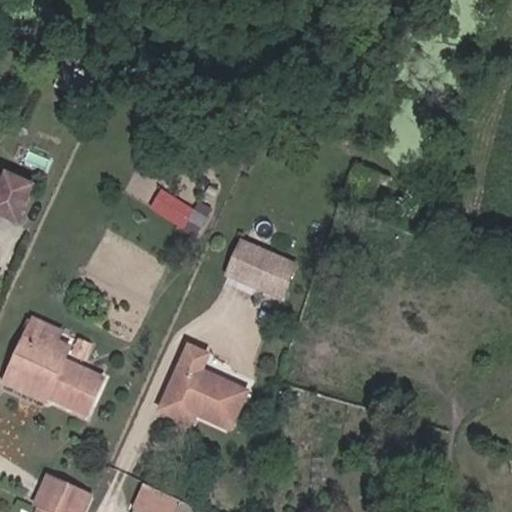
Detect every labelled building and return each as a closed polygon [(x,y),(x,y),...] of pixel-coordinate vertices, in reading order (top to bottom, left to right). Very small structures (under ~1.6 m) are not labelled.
[(83,96),(95,72),(67,59),(55,83),(83,96)] [(0,218),(8,222),(24,187),(0,176),(0,218)] [(162,189),(152,209),(200,233),(210,213),(162,189)] [(279,275),(250,261),(234,292),(264,307),(279,275)] [(296,284),(279,275),(264,307),(280,315),(296,284)] [(48,392),(44,400),(83,417),(100,381),(60,361),(64,354),(48,347),(52,340),(56,331),(30,319),(4,373),(48,392)] [(67,348),(52,340),(48,347),(64,354),(67,348)] [(87,346),(80,343),(73,358),(81,361),(87,346)] [(160,402),(192,419),(196,411),(226,427),(244,390),(182,358),(160,402)] [(48,392),(4,373),(0,381),(0,386),(42,405),(44,400),(48,392)] [(35,511),(68,511),(76,497),(39,479),(26,508),(28,508),(32,510),(35,511)] [(164,511),(167,508),(145,498),(135,494),(134,493),(124,511),(164,511)] [(77,511),(84,500),(76,497),(68,511),(77,511)]
